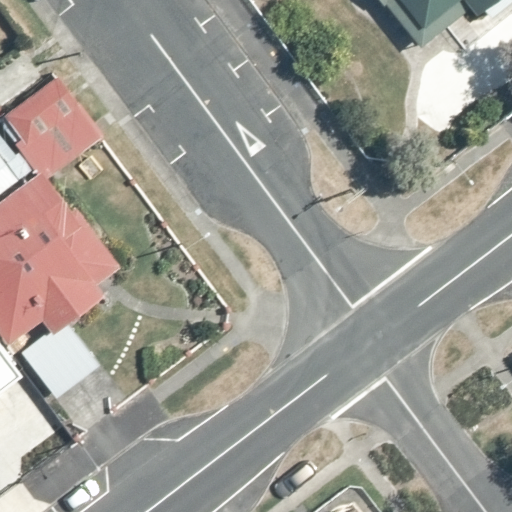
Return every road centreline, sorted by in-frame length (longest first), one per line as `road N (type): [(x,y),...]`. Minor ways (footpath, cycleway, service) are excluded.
road 1 (residential): [(115,0),(352,305),(368,343)]
road 2 (residential): [(145,511),(368,343)]
road 3 (residential): [(368,343),(485,511)]
road 4 (residential): [(368,343),(511,235)]
